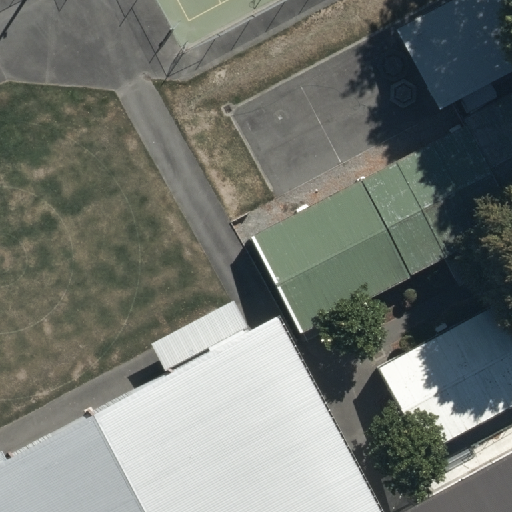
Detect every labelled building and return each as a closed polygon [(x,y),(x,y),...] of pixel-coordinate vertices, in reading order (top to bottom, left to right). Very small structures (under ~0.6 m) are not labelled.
[(511,56),(511,37),(490,0),(425,0),(387,23),(431,102),(511,56)] [(511,154),(486,105),(247,231),(300,331),(511,218),(511,154)] [(0,511),(375,511),(260,297),(233,312),(225,296),(147,339),(153,350),(0,432),(0,511)] [(511,318),(500,297),(372,364),(420,450),(511,398),(511,318)] [(511,511),(511,443),(391,508),(392,511),(511,511)]
